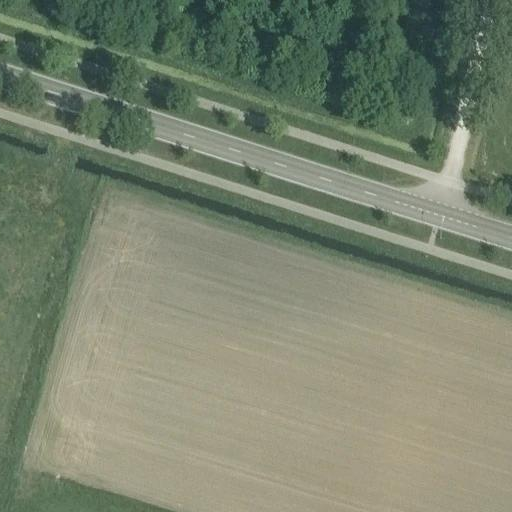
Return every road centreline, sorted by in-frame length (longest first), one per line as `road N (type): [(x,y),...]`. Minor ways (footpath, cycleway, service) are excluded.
road 1 (secondary): [(511,238),(0,77)]
road 2 (track): [(440,217),(494,0)]
